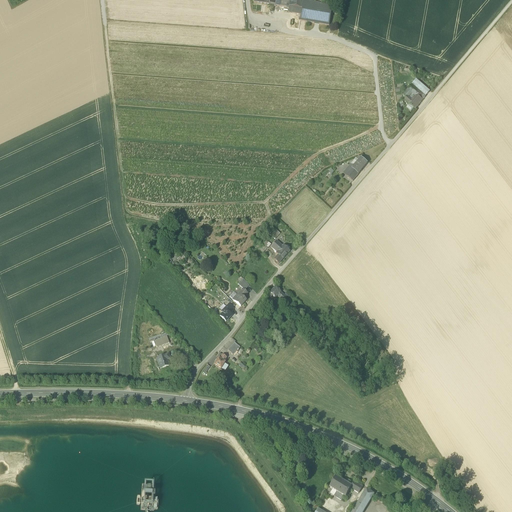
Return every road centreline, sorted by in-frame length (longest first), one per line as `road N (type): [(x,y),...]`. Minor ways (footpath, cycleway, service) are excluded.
road 1 (unclassified): [(186,400),(198,367),(511,5)]
road 2 (tertiary): [(449,511),(350,446),(186,400)]
road 3 (tertiary): [(186,400),(0,393)]
